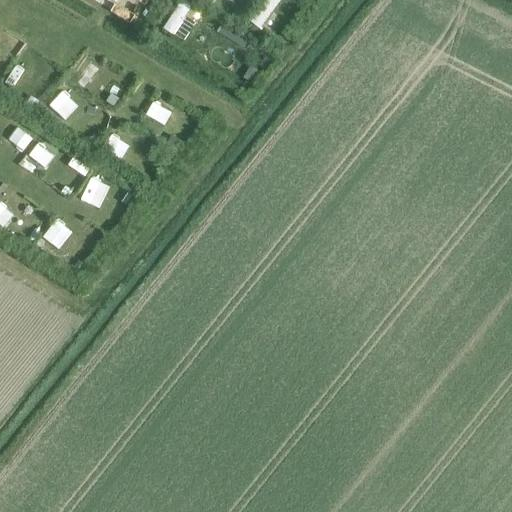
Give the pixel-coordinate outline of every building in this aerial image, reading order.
[(182,0),(173,23),(186,28),(197,0),(182,0)] [(19,67),(37,76),(46,58),(28,49),(19,67)] [(94,82),(106,65),(94,56),(82,73),(94,82)] [(153,110),(171,119),(181,97),(163,89),(153,110)] [(132,124),(127,134),(143,142),(148,131),(132,124)] [(32,151),(52,162),(63,142),(43,132),(32,151)] [(0,211),(17,218),(23,203),(2,195),(0,199),(0,211)] [(69,241),(81,221),(61,210),(50,230),(69,241)]
